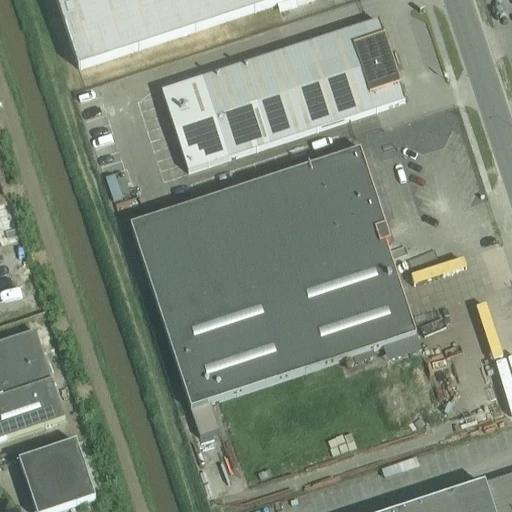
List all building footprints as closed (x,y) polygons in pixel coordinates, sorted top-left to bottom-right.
[(54,0),(78,71),(294,0),(54,0)] [(378,25),(162,96),(188,175),(404,105),(378,25)] [(283,178),(129,229),(190,414),(199,440),(219,433),(210,407),(416,339),(385,248),(390,246),(359,154),(283,178)] [(511,307),(510,301),(457,319),(461,329),(511,312),(511,307)] [(0,444),(63,423),(35,335),(0,346),(0,444)] [(33,511),(68,511),(93,505),(74,446),(36,457),(17,463),(33,511)] [(511,511),(511,477),(486,486),(406,511),(511,511)]
